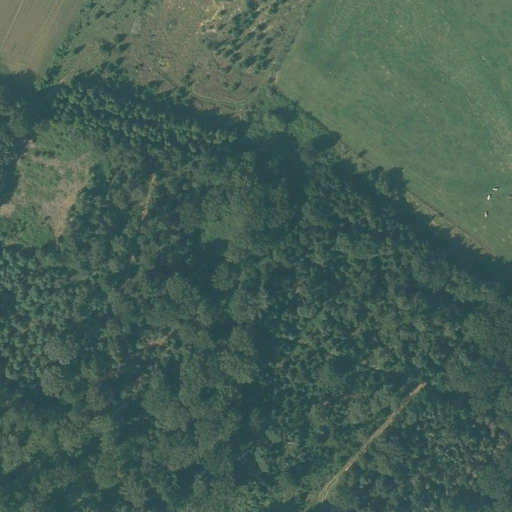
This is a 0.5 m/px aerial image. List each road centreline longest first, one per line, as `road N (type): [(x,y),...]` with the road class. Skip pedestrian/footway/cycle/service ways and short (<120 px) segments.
road 1 (track): [(325,511),(328,492),(421,380),(0,228)]
road 2 (track): [(497,297),(421,380),(511,414)]
